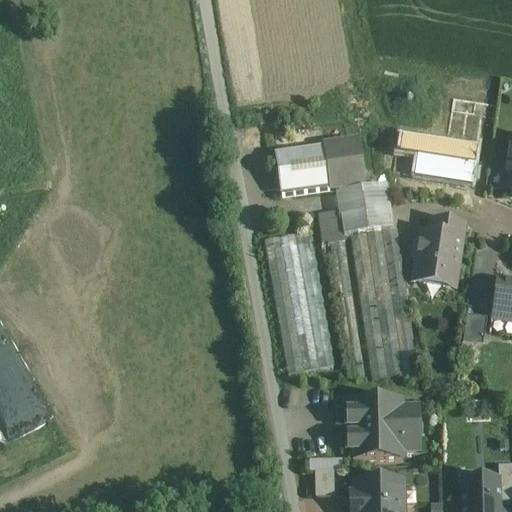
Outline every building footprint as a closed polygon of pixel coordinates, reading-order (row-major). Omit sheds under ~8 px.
[(357,145),(322,150),(286,155),(292,196),(329,191),(329,192),(338,190),(363,187),(357,145)] [(363,187),(338,190),(340,214),(343,239),(349,237),(396,230),(389,184),(363,187)] [(340,214),(318,217),(322,248),(329,247),(344,245),(344,244),(343,239),(340,214)] [(463,229),(439,226),(437,240),(420,237),(413,281),(454,287),(463,229)] [(396,230),(349,237),(371,383),(418,376),(396,230)] [(310,235),(263,243),(287,377),(334,368),(310,235)] [(344,245),(329,247),(351,386),(365,384),(344,245)] [(511,285),(496,283),(491,322),(511,324),(511,285)] [(487,321),(466,318),(462,346),(472,347),(473,341),(484,343),(487,321)] [(401,405),(350,406),(351,413),(349,413),(349,415),(351,415),(352,429),(349,429),(350,431),(351,431),(351,437),(350,437),(350,439),(352,439),(352,453),(350,453),(350,455),(352,455),(352,462),(402,461),(402,455),(418,454),(417,411),(401,412),(401,405)] [(511,469),(498,470),(498,483),(500,483),(500,506),(511,505),(511,469)] [(331,475),(315,475),(316,499),(332,499),(331,475)] [(498,483),(460,484),(460,511),(500,511),(500,506),(500,483),(498,483)] [(402,511),(402,485),(354,486),(354,511),(402,511)]
